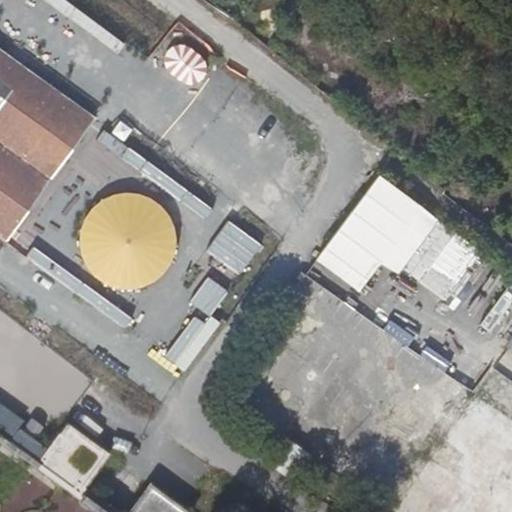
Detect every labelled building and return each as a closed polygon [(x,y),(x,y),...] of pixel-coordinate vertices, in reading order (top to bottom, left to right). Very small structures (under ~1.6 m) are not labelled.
[(0,239),(4,242),(95,117),(0,48),(0,239)] [(381,172),(321,258),(365,289),(386,259),(420,283),(460,227),(381,172)] [(165,276),(174,264),(178,249),(178,234),(173,219),(162,207),(149,199),(133,196),(117,198),(103,206),(92,217),(86,232),(85,247),(89,262),(97,274),(109,284),(123,289),(138,289),(153,285),(165,276)] [(208,251),(242,276),(264,245),(231,220),(208,251)] [(434,305),(451,320),(498,264),(480,250),(434,305)] [(210,277),(192,302),(213,317),(231,292),(210,277)] [(291,312),(252,383),(273,394),(259,419),(294,438),(347,342),(291,312)] [(511,511),(511,418),(475,392),(389,511),(511,511)] [(0,424),(12,433),(21,421),(0,405),(0,424)] [(24,427),(8,450),(37,472),(61,442),(71,430),(66,427),(50,447),(24,427)] [(107,456),(71,430),(61,442),(97,468),(107,456)] [(279,464),(293,476),(322,443),(307,430),(279,464)] [(97,468),(61,442),(37,472),(93,511),(157,511),(141,500),(132,511),(116,511),(83,488),(97,468)] [(184,511),(150,487),(141,500),(157,511),(184,511)]
